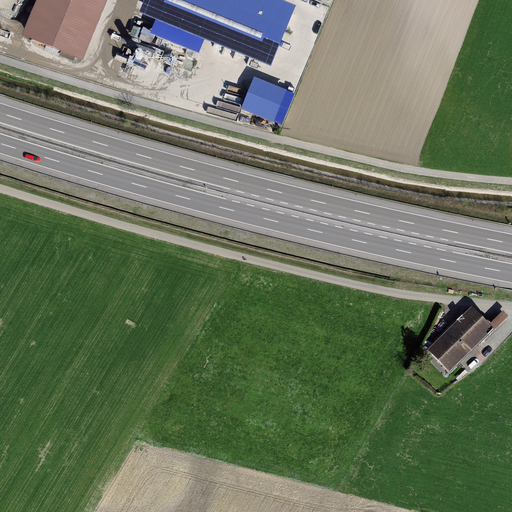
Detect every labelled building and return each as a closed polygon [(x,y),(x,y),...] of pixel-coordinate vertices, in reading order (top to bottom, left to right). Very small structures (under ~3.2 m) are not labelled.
[(31,0),(12,44),(72,71),(103,0),(31,0)] [(289,12),(258,0),(143,0),(135,22),(265,73),(289,12)] [(130,36),(134,37),(126,62),(143,67),(153,33),(133,28),(130,36)] [(283,99),(250,86),(238,117),(271,130),(283,99)] [(471,313),(428,355),(448,375),(491,334),(471,313)]
